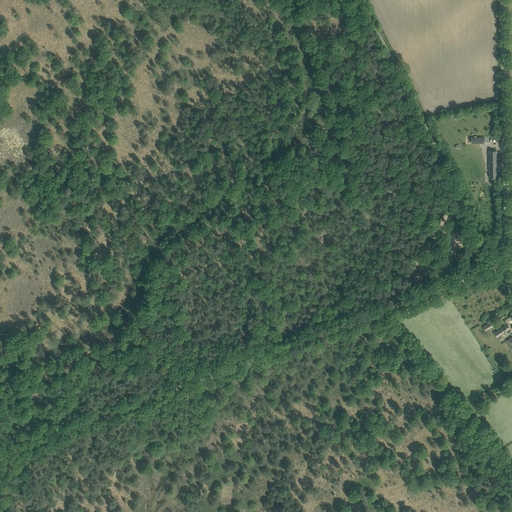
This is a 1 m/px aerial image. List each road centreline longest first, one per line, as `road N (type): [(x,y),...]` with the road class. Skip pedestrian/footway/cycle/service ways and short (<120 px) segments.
road 1 (track): [(380,311),(0,454)]
road 2 (unclassified): [(511,290),(502,0)]
road 3 (track): [(463,202),(360,0)]
